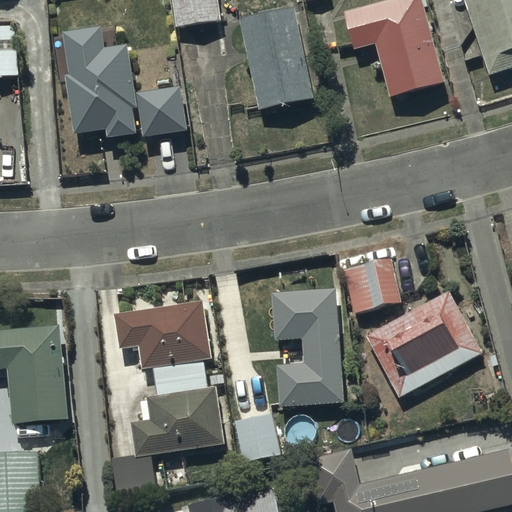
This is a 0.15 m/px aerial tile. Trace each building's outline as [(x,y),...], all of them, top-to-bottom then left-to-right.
[(218,0),(172,0),(177,32),(223,25),(218,0)] [(422,0),(407,0),(346,16),(356,55),(378,49),(392,103),(446,88),(422,0)] [(511,0),(464,0),(491,79),(511,71),(511,0)] [(295,13),(242,24),(261,114),(314,103),(295,13)] [(17,30),(0,31),(0,80),(21,79),(17,30)] [(72,81),(67,82),(75,141),(111,136),(112,144),(139,140),(135,113),(140,113),(131,48),(107,52),(104,33),(66,38),(72,81)] [(184,91),(140,98),(146,141),(190,134),(184,91)] [(419,102),(381,111),(385,128),(423,119),(419,102)] [(394,264),(346,274),(356,317),(403,307),(394,264)] [(339,294),(274,296),(275,346),(306,344),(307,369),(280,370),(282,409),(343,407),(339,294)] [(451,296),(368,339),(401,402),(484,359),(451,296)] [(204,306),(116,321),(122,353),(138,350),(142,375),(157,372),(162,401),(142,404),(146,426),(132,428),(137,463),(226,448),(217,389),(208,390),(203,364),(213,362),(204,306)] [(60,331),(0,335),(0,375),(11,374),(15,428),(68,423),(60,331)] [(282,417),(237,427),(245,465),(282,457),(280,447),(288,445),(282,417)] [(511,455),(356,488),(350,456),(316,463),(325,511),(502,511),(511,510),(511,455)] [(41,511),(39,457),(0,457),(0,511),(41,511)] [(278,511),(273,490),(184,511),(278,511)]
